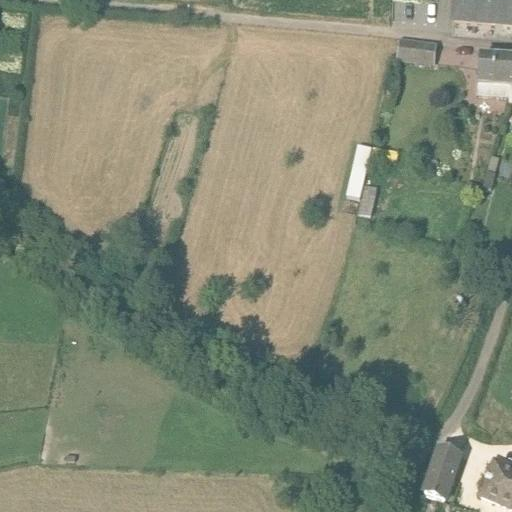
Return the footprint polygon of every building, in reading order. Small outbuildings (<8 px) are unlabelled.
[(487,29),(489,0),(454,0),(453,26),(487,29)] [(511,0),(489,0),(487,29),(511,31),(511,0)] [(437,46),(399,41),(395,63),(434,69),(437,46)] [(509,107),(511,69),(511,61),(495,60),(495,62),(480,60),(478,87),(477,100),(509,103),(509,107)] [(370,161),(373,150),(359,148),(355,166),(368,169),(370,161)] [(495,174),(495,176),(496,176),(511,180),(511,175),(511,163),(500,160),(495,174)] [(352,173),(346,199),(359,202),(365,176),(352,173)] [(482,191),(491,193),(496,176),(495,176),(487,173),(486,173),(486,174),(482,191)] [(377,192),(365,189),(358,217),(371,220),(377,192)] [(447,506),(456,478),(462,459),(439,452),(424,498),(447,506)] [(511,511),(511,470),(494,462),(478,498),(511,511)] [(324,494),(346,497),(348,479),(326,477),(324,494)]
